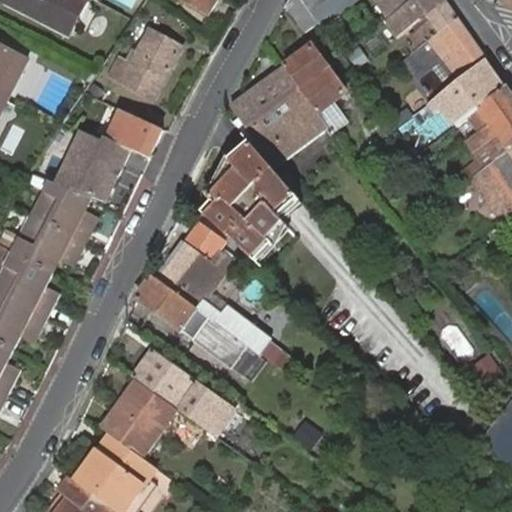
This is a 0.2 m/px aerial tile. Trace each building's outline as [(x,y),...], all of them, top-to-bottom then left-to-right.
[(89,0),(7,0),(39,17),(37,19),(71,36),(73,33),(88,2),(89,0)] [(180,0),(209,17),(218,0),(180,0)] [(301,0),(290,0),(287,7),(306,33),(319,24),(311,13),(301,0)] [(301,0),(311,13),(328,0),(301,0)] [(328,0),(311,13),(319,24),(321,26),(354,0),(387,0),(381,5),(390,18),(399,12),(414,0),(328,0)] [(459,19),(445,0),(414,0),(399,12),(415,36),(409,40),(414,47),(410,50),(413,55),(459,19)] [(412,57),(406,61),(426,88),(424,91),(428,97),(431,94),(436,101),(441,97),(450,90),(488,61),(459,19),(413,55),(412,57)] [(165,47),(168,40),(151,31),(132,65),(120,59),(111,77),(155,101),(180,54),(165,47)] [(183,48),(168,40),(165,47),(180,54),(183,48)] [(0,98),(8,103),(30,62),(0,46),(0,98)] [(314,48),(286,69),(317,111),(320,115),(330,128),(335,135),(348,125),(334,105),(348,95),(314,48)] [(436,101),(432,104),(438,113),(449,104),(456,99),(470,118),(483,108),(508,89),(488,61),(450,90),(441,97),(436,101)] [(291,130),(303,148),(330,128),(320,115),(317,111),(286,69),(260,88),(291,130)] [(258,152),(273,170),(303,148),(291,130),(260,88),(232,108),(263,149),(258,152)] [(511,95),(508,89),(483,108),(511,150),(511,149),(511,95)] [(0,119),(8,103),(0,98),(0,119)] [(470,118),(467,120),(477,134),(468,141),(481,159),(488,168),(511,150),(483,108),(470,118)] [(123,111),(111,138),(135,150),(142,154),(162,163),(174,136),(141,120),(123,111)] [(108,143),(86,132),(60,185),(93,200),(107,205),(135,150),(111,138),(108,143)] [(290,207),(299,199),(273,170),(258,152),(253,147),(245,154),(234,164),(218,179),(224,185),(211,200),(214,203),(205,214),(236,242),(256,261),(273,242),(270,239),(285,223),(279,216),(290,207)] [(511,149),(511,150),(488,168),(484,171),(473,179),(503,223),(511,215),(511,149)] [(488,168),(481,159),(452,182),(458,190),(468,183),(473,179),(484,171),(488,168)] [(46,193),(35,215),(52,225),(74,237),(88,243),(95,229),(82,222),(87,213),(93,200),(60,185),(52,182),(46,193)] [(100,219),(87,213),(82,222),(95,229),(100,219)] [(23,239),(15,254),(55,274),(62,261),(67,251),(80,258),(88,243),(74,237),(52,225),(35,215),(23,239)] [(511,215),(503,223),(507,230),(511,226),(511,215)] [(185,243),(158,280),(198,310),(200,310),(218,324),(224,316),(206,303),(236,264),(220,252),(227,243),(202,224),(187,244),(185,243)] [(67,251),(62,261),(75,267),(80,258),(67,251)] [(8,268),(0,283),(0,294),(13,301),(35,313),(48,320),(56,305),(43,298),(47,288),(55,274),(15,254),(8,268)] [(158,280),(155,277),(139,299),(182,332),(232,369),(248,347),(231,333),(218,324),(200,310),(198,310),(158,280)] [(43,298),(56,305),(61,295),(47,288),(43,298)] [(0,342),(15,351),(22,337),(27,328),(41,335),(48,320),(35,313),(13,301),(0,294),(0,342)] [(218,324),(231,333),(242,319),(229,309),(224,316),(218,324)] [(231,333),(248,347),(262,357),(263,354),(287,372),(296,360),(272,343),(273,341),(242,319),(231,333)] [(27,328),(22,337),(36,344),(41,335),(27,328)] [(0,392),(9,396),(16,381),(3,375),(8,365),(15,351),(0,342),(0,392)] [(134,378),(140,382),(178,409),(217,437),(236,411),(153,352),(134,378)] [(498,371),(488,357),(473,369),(483,382),(498,371)] [(3,375),(16,381),(21,372),(8,365),(3,375)] [(104,430),(115,439),(143,458),(154,443),(178,409),(140,382),(104,430)] [(0,410),(1,411),(9,396),(0,392),(0,410)] [(511,411),(497,431),(485,443),(511,468),(511,411)] [(305,422),(293,439),(310,450),(322,434),(305,422)] [(101,451),(78,483),(118,511),(129,511),(151,481),(158,470),(148,463),(143,458),(115,439),(104,454),(101,451)] [(61,511),(57,509),(54,511),(114,511),(112,510),(110,509),(78,483),(75,481),(74,480),(73,480),(63,495),(66,497),(72,501),(64,511),(61,511)] [(151,481),(129,511),(141,511),(159,487),(151,481)] [(64,511),(72,501),(66,497),(57,509),(61,511),(64,511)]
